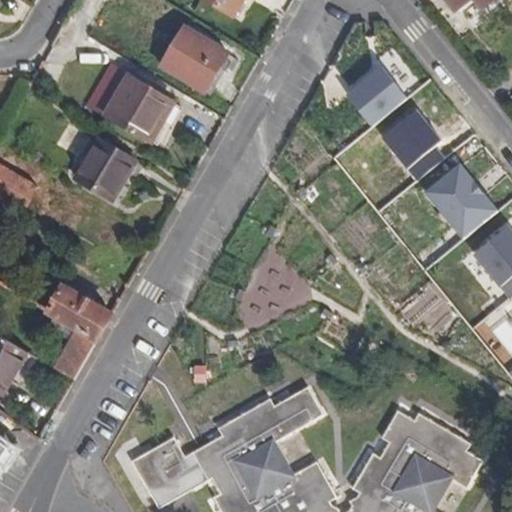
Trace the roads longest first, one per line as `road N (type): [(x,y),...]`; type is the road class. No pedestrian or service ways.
road 1 (residential): [(322,0),(29,511)]
road 2 (residential): [(388,0),(511,151)]
